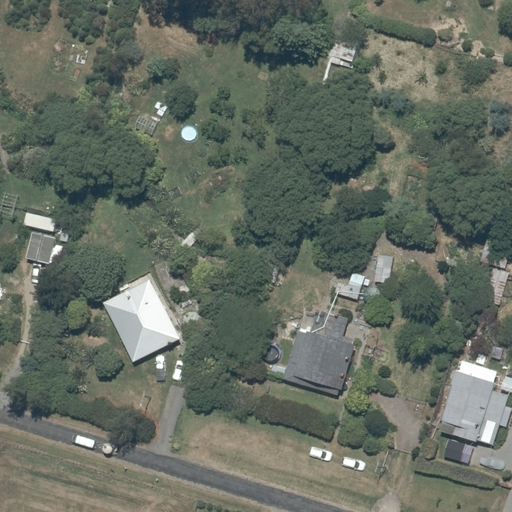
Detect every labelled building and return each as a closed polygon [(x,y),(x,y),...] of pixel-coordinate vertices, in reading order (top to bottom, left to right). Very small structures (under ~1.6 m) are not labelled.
[(51,238),(31,235),(27,261),(48,264),(51,238)] [(498,251),(491,268),(479,301),(497,307),(509,275),(504,273),(510,256),(498,251)] [(274,284),(281,262),(262,256),(255,279),(274,284)] [(393,258),(377,256),(374,283),(389,285),(393,258)] [(358,301),(363,286),(367,288),(370,279),(352,274),(348,286),(340,283),(337,295),(358,301)] [(180,339),(149,278),(104,301),(134,362),(180,339)] [(349,322),(329,316),(323,337),(298,330),(284,377),(297,381),(298,377),(341,389),(354,342),(344,339),(349,322)] [(511,381),(502,379),(503,372),(459,360),(439,432),(493,446),(499,423),(506,425),(511,408),(506,407),(511,384),(511,381)]
